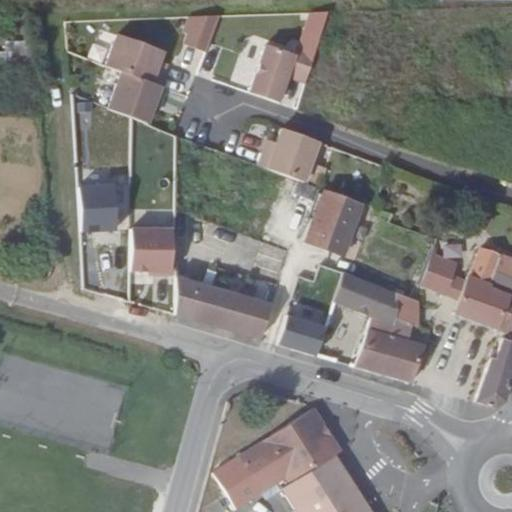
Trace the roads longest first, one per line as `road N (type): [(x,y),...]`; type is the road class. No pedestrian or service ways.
road 1 (residential): [(511,199),(247,107),(215,121)]
road 2 (unclassified): [(218,350),(420,413),(471,454)]
road 3 (unknown): [(429,421),(444,359),(426,304),(309,249)]
road 4 (unclassified): [(0,289),(218,350)]
road 5 (residential): [(218,350),(174,511)]
